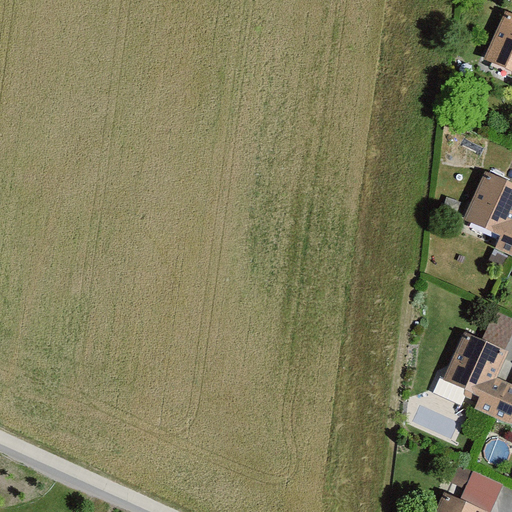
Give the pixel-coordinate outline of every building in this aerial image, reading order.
[(511,22),(505,20),(484,67),(511,80),(511,22)] [(511,191),(486,180),(463,229),(499,246),(495,257),(511,264),(511,191)] [(511,392),(495,385),(508,358),(464,338),(442,386),(438,384),(429,402),(460,416),(468,401),(479,406),(474,417),(511,434),(511,392)] [(460,502),(480,511),(491,511),(501,491),(459,470),(451,487),(465,493),(460,502)] [(470,511),(446,500),(440,511),(470,511)]
